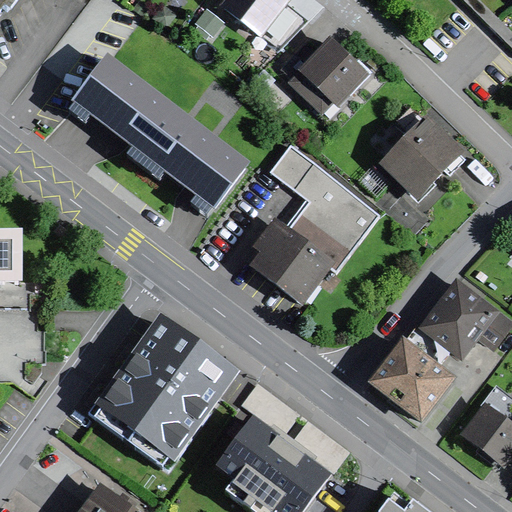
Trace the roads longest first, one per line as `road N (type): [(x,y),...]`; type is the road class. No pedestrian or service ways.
road 1 (residential): [(159,267),(0,488)]
road 2 (residential): [(511,195),(332,398)]
road 3 (unclassified): [(331,0),(511,165)]
road 4 (secondary): [(159,267),(332,398)]
road 5 (secondary): [(0,146),(159,267)]
